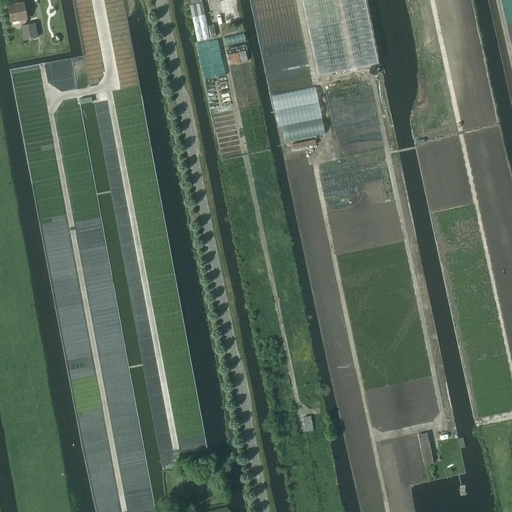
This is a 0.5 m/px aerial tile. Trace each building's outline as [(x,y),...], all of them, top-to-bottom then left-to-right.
[(378,62),(364,0),(302,0),(319,76),(378,62)] [(8,6),(11,22),(27,19),(24,3),(8,6)] [(189,5),(196,41),(209,38),(202,3),(189,5)] [(21,26),(23,40),(37,37),(35,23),(21,26)] [(226,55),(229,65),(246,61),(244,51),(226,55)] [(302,417),(304,432),(312,430),(310,416),(302,417)] [(417,434),(424,465),(433,463),(426,433),(417,434)]
